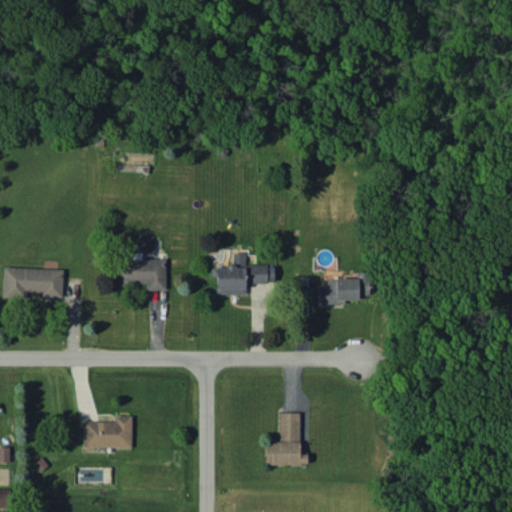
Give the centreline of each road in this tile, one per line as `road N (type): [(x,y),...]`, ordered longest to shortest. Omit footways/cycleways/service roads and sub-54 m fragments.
road 1 (residential): [(0,359),(355,357)]
road 2 (residential): [(199,511),(201,359)]
